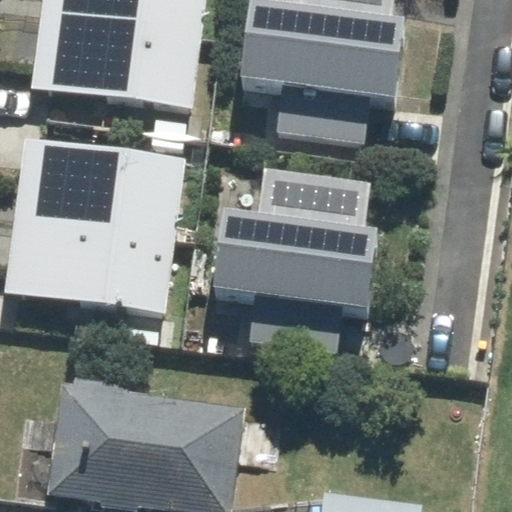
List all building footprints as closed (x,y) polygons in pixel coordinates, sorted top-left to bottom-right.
[(212,0),(46,0),(36,102),(166,109),(165,117),(207,119),(212,0)] [(293,0),(291,21),(249,17),(242,89),(282,93),(277,140),(360,150),(366,101),(398,104),(405,33),(374,30),(377,0),(293,0)] [(80,153),(80,145),(28,143),(26,199),(20,199),(18,238),(13,238),(10,306),(111,310),(110,318),(162,320),(161,335),(177,336),(188,150),(150,148),(150,156),(80,153)] [(249,351),(336,361),(341,314),(366,316),(374,241),(349,238),(354,195),(267,186),(261,242),(223,237),(216,300),(254,304),(249,351)] [(128,384),(78,382),(78,388),(59,387),(53,511),(240,511),(243,469),(277,471),(279,430),(244,429),(245,411),(145,406),(145,396),(128,395),(128,384)] [(351,498),(322,497),(320,511),(426,511),(427,508),(351,504),(351,498)]
